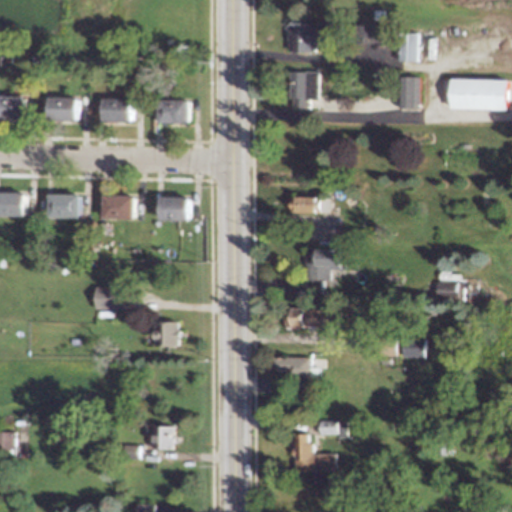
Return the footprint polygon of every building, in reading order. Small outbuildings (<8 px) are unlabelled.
[(289,51),(333,50),(333,23),(288,24),(289,51)] [(400,62),(418,62),(418,33),(399,33),(400,62)] [(321,72),(292,71),(291,108),(310,108),(310,100),(320,100),(321,72)] [(419,109),(419,77),(402,76),(402,108),(419,109)] [(452,109),(509,110),(510,80),(453,79),(452,109)] [(27,96),(0,95),(0,119),(26,120),(27,96)] [(79,98),(50,97),(50,120),(79,120),(79,98)] [(134,98),(105,98),(105,122),(134,122),(134,98)] [(191,99),(160,100),(160,123),(192,123),(191,99)] [(0,215),(26,216),(26,193),(0,192),(0,215)] [(50,217),(82,218),(82,195),(50,194),(50,217)] [(136,219),(136,196),(105,195),(104,218),(136,219)] [(292,212),(323,213),(324,197),(293,196),(292,212)] [(191,197),(162,197),(161,220),(190,221),(191,197)] [(331,269),(344,269),(344,249),(306,250),(307,287),(324,287),(324,280),(332,280),(331,269)] [(465,282),(438,281),(437,299),(464,300),(465,282)] [(96,309),(128,310),(128,286),(96,286),(96,309)] [(287,308),(287,327),(339,327),(339,309),(287,308)] [(181,347),(181,332),(179,332),(179,322),(156,321),(155,346),(181,347)] [(426,357),(426,342),(404,341),(403,357),(426,357)] [(287,377),(312,377),(312,358),(273,357),(272,371),(287,372),(287,377)] [(321,421),(321,435),(347,434),(346,420),(321,421)] [(174,449),(175,426),(155,425),(155,448),(174,449)] [(0,431),(0,453),(15,454),(16,432),(0,431)] [(314,454),(314,444),(309,444),(309,434),(295,434),(295,471),(338,470),(338,453),(314,454)]
